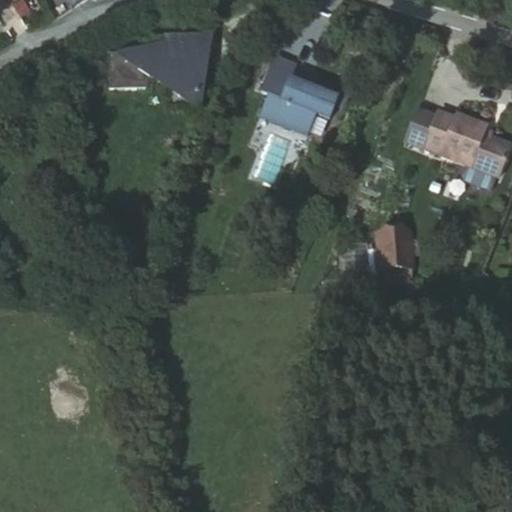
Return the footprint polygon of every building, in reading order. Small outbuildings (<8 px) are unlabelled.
[(183,35),(186,110),(197,32),(183,35)] [(152,112),(186,110),(183,35),(150,37),(150,44),(150,54),(107,57),(97,58),(97,93),(133,92),(139,82),(153,89),(152,112)] [(150,44),(107,57),(150,54),(150,44)] [(287,57),(268,49),(253,82),(258,84),(247,108),(296,130),(305,107),(318,113),(326,91),(298,80),(300,71),(285,64),(287,57)] [(401,137),(420,143),(429,112),(412,106),(401,137)] [(429,112),(420,143),(418,147),(493,176),(506,140),(479,130),(481,120),(454,108),(450,116),(431,107),(429,112)] [(367,233),(370,266),(401,265),(399,231),(367,233)] [(401,265),(370,266),(371,281),(402,279),(401,265)] [(511,502),(511,484),(477,495),(481,511),(511,502)] [(480,511),(511,511),(511,502),(481,511),(480,511)]
